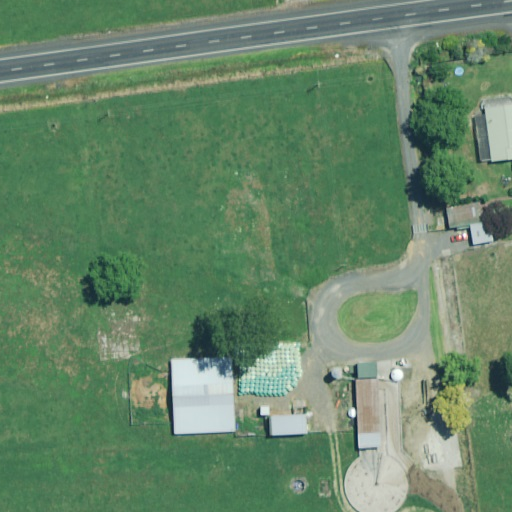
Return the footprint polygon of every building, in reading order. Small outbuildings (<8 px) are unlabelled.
[(511,106),(485,110),(491,162),(511,159),(511,106)] [(486,201),(447,207),(449,218),(440,219),(442,229),(470,225),(473,245),(492,242),(486,201)] [(234,432),(232,358),(172,360),(175,434),(234,432)] [(381,448),(379,365),(357,366),(359,449),(381,448)] [(307,435),(307,417),(272,418),(273,436),(307,435)]
